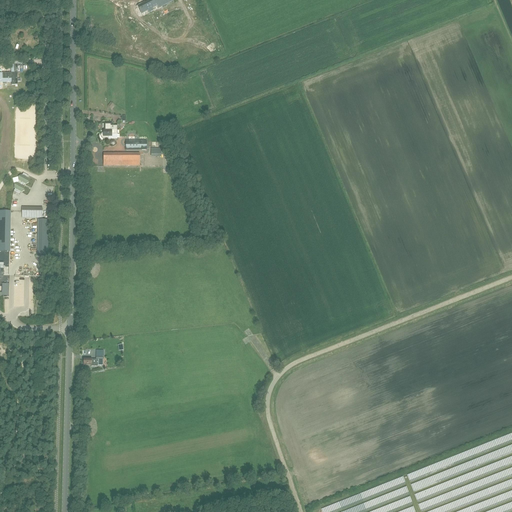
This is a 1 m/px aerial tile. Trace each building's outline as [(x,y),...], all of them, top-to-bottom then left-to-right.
[(173,6),(138,5),(142,17),(173,6)] [(12,79),(12,85),(15,85),(18,85),(18,79),(17,73),(17,72),(20,72),(20,71),(22,71),(22,67),(20,67),(20,66),(17,66),(17,65),(22,65),(22,62),(14,62),(14,65),(14,73),(2,73),(2,79),(12,79)] [(101,135),(101,136),(101,137),(102,138),(103,139),(108,139),(108,138),(117,138),(117,128),(112,128),(112,123),(106,123),(106,128),(104,128),(104,131),(104,133),(103,133),(101,134),(101,135)] [(147,150),(147,141),(126,141),(126,150),(147,150)] [(104,166),(140,165),(140,154),(103,154),(104,166)] [(29,176),(23,174),(22,176),(21,176),(18,177),(19,181),(20,181),(18,184),(17,184),(14,185),(15,188),(15,189),(14,191),(20,194),(21,192),(22,192),(25,191),(24,187),(23,187),(25,184),(26,184),(29,183),(28,180),(28,179),(29,176)] [(22,209),(22,217),(42,217),(42,209),(22,209)] [(0,251),(10,252),(11,211),(10,211),(0,211),(0,251)] [(9,284),(2,283),(2,292),(0,292),(0,295),(8,296),(9,284)] [(91,366),(97,367),(98,360),(99,360),(104,360),(104,357),(96,356),(96,359),(92,359),(84,359),(84,365),(91,365),(91,366)]
